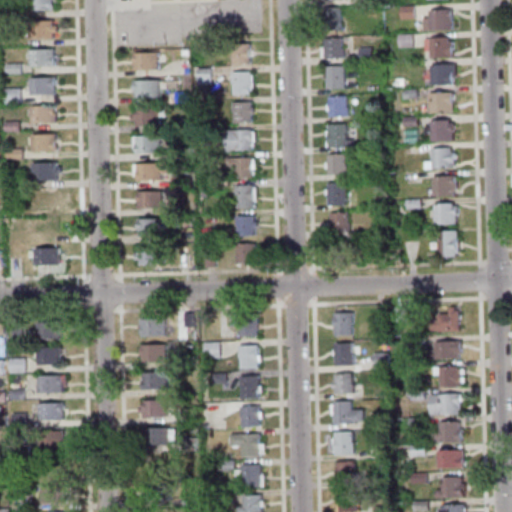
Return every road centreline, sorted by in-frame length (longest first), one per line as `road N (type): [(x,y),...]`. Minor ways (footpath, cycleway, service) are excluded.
road 1 (residential): [(511,280),(0,297)]
road 2 (residential): [(502,511),(487,0)]
road 3 (residential): [(299,511),(285,0)]
road 4 (residential): [(106,511),(93,0)]
